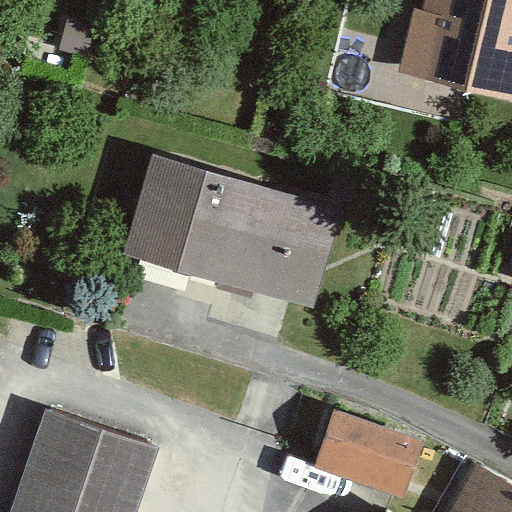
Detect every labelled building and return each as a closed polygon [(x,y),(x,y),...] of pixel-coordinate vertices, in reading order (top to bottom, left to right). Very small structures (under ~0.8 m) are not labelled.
[(511,0),(427,0),(411,79),(511,100),(511,0)] [(335,203),(137,147),(109,249),(306,305),(335,203)] [(316,407),(300,453),(392,486),(408,440),(316,407)] [(137,511),(158,449),(44,411),(10,511),(137,511)] [(511,511),(511,480),(477,459),(444,511),(397,511),(511,511)]
